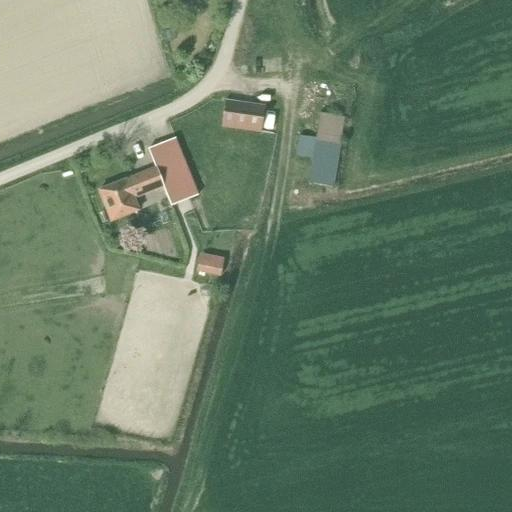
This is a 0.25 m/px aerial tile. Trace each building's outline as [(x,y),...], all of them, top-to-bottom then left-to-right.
[(166,33),(168,42),(175,40),(172,31),(166,33)] [(220,128),(262,135),(266,106),(225,101),(220,128)] [(320,114),(308,184),(332,189),(344,119),(320,114)] [(171,207),(198,197),(175,140),(148,151),(156,169),(99,192),(111,223),(138,212),(134,199),(163,188),(171,207)] [(196,273),(220,278),(224,260),(200,255),(196,273)]
